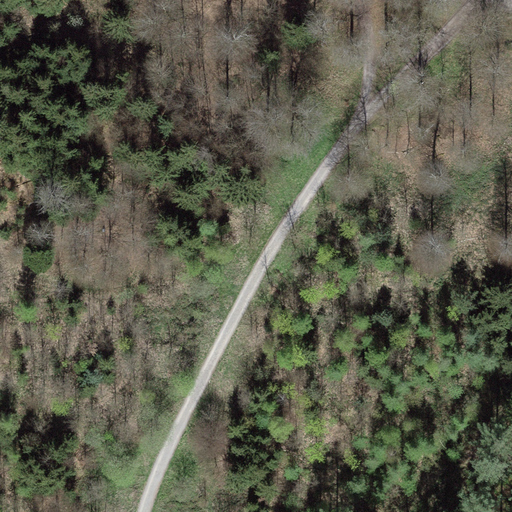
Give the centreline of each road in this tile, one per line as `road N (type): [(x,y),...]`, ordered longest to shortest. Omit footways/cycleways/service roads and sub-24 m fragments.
road 1 (track): [(144,511),(252,288),(360,118),(480,0)]
road 2 (track): [(360,118),(366,23),(355,0)]
